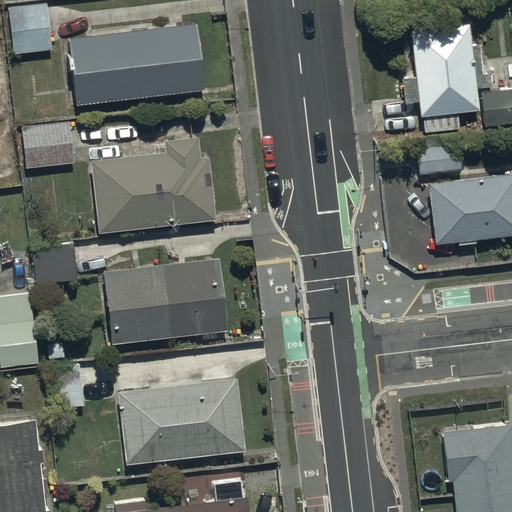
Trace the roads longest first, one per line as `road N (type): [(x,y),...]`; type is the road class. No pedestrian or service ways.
road 1 (tertiary): [(334,360),(294,0)]
road 2 (residential): [(334,360),(511,339)]
road 3 (tertiary): [(351,511),(334,360)]
